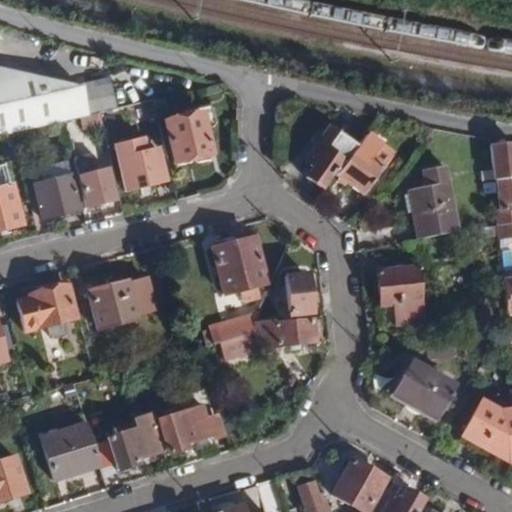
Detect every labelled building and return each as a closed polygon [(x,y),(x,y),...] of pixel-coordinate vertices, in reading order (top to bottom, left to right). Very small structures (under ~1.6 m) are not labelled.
[(0,69),(0,135),(79,117),(98,113),(114,109),(107,80),(71,88),(0,69)] [(82,130),(101,127),(98,113),(79,117),(82,130)] [(210,154),(201,114),(164,122),(172,162),(210,154)] [(336,174),(355,149),(327,129),(301,163),(310,170),(304,178),(319,189),(332,171),(336,174)] [(390,156),(364,137),(355,149),(336,174),(334,178),(360,197),(390,156)] [(511,144),(488,146),(490,171),(491,182),(495,181),(498,229),(495,229),(496,241),(511,240),(511,144)] [(165,181),(158,148),(116,158),(123,192),(165,181)] [(77,210),(66,162),(30,171),(41,220),(77,210)] [(405,192),(413,240),(455,233),(443,168),(420,173),(423,189),(405,192)] [(114,196),(108,169),(77,176),(85,209),(106,204),(104,199),(114,196)] [(491,182),(490,171),(480,171),(481,182),(491,182)] [(0,230),(21,225),(11,186),(0,188),(0,230)] [(237,292),(254,288),(266,285),(255,236),(210,249),(221,296),(237,292)] [(374,273),(377,308),(391,307),(393,325),(421,323),(416,269),(374,273)] [(309,313),(305,275),(283,278),(287,316),(309,313)] [(511,279),(500,280),(503,313),(511,312),(511,279)] [(135,320),(126,281),(85,292),(94,331),(135,320)] [(45,327),(62,323),(77,319),(68,285),(15,299),(23,333),(45,327)] [(246,336),(253,322),(256,314),(220,323),(224,343),(246,336)] [(287,323),(286,318),(253,322),(246,336),(264,353),(274,352),(273,347),(312,343),(310,320),(287,323)] [(220,323),(207,326),(212,346),(219,344),(224,343),(220,323)] [(223,361),(264,353),(246,336),(224,343),(219,344),(223,361)] [(451,386),(409,362),(389,397),(431,421),(451,386)] [(506,462),(511,462),(511,409),(497,410),(479,401),(460,437),(506,462)] [(180,446),(211,436),(204,417),(201,405),(155,421),(165,456),(181,451),(180,446)] [(52,482),(98,468),(84,424),(38,438),(52,482)] [(135,460),(162,453),(153,424),(105,439),(115,471),(136,465),(135,460)] [(0,502),(25,494),(14,457),(0,461),(0,502)] [(354,511),(364,511),(384,478),(350,460),(328,498),(354,511)] [(330,511),(321,489),(316,491),(314,483),(297,489),(303,511),(330,511)] [(414,511),(422,500),(403,489),(395,503),(388,499),(380,511),(414,511)]
